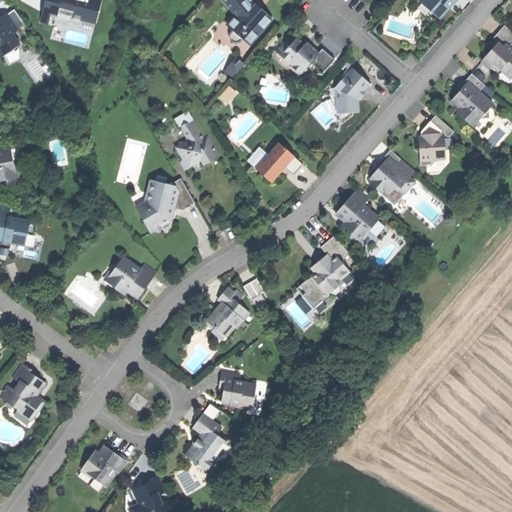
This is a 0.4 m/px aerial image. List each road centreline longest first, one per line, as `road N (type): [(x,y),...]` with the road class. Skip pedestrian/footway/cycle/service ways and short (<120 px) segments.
road 1 (residential): [(128,355),(171,300),(311,204),(417,84)]
road 2 (residential): [(128,355),(187,395),(151,445),(93,404)]
road 3 (residential): [(0,296),(109,380)]
road 4 (residential): [(16,511),(93,404)]
